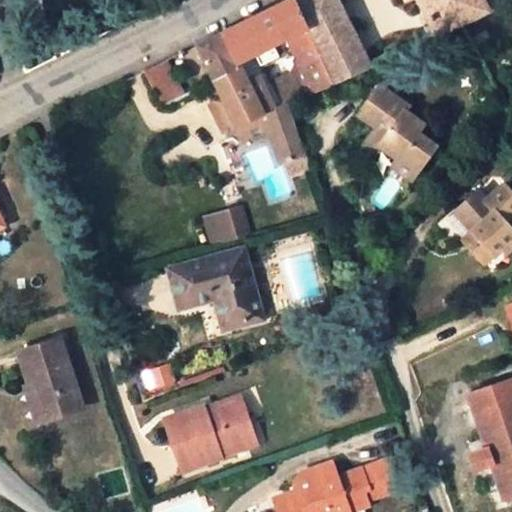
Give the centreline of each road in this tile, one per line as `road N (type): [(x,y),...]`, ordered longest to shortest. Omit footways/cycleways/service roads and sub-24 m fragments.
road 1 (unclassified): [(216,0),(14,101)]
road 2 (residential): [(394,356),(446,511)]
road 3 (unknown): [(117,50),(154,119),(199,111)]
